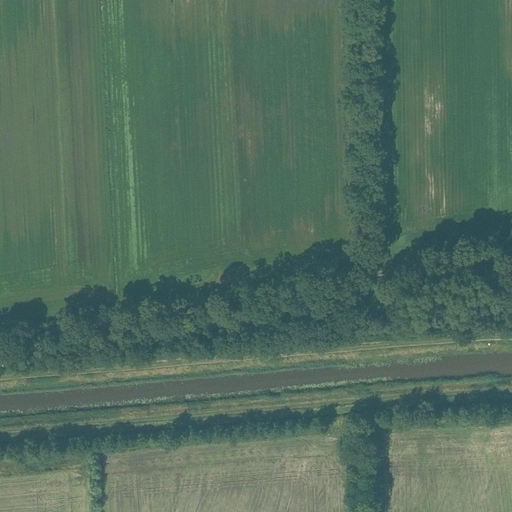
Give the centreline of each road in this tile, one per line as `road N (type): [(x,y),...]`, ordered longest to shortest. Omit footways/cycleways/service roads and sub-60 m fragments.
road 1 (track): [(511,252),(0,340)]
road 2 (track): [(0,434),(511,393)]
road 3 (track): [(0,381),(511,342)]
